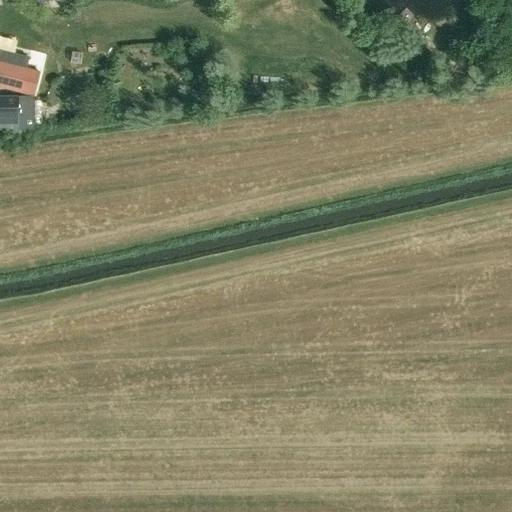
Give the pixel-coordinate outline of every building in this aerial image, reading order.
[(0,60),(26,68),(29,57),(0,49),(0,60)] [(0,86),(20,92),(27,68),(26,68),(0,60),(0,86)] [(40,71),(27,68),(20,92),(33,95),(34,96),(40,71)] [(18,96),(0,95),(0,127),(18,127),(18,96)] [(33,95),(18,96),(18,127),(18,128),(33,128),(33,95)]
